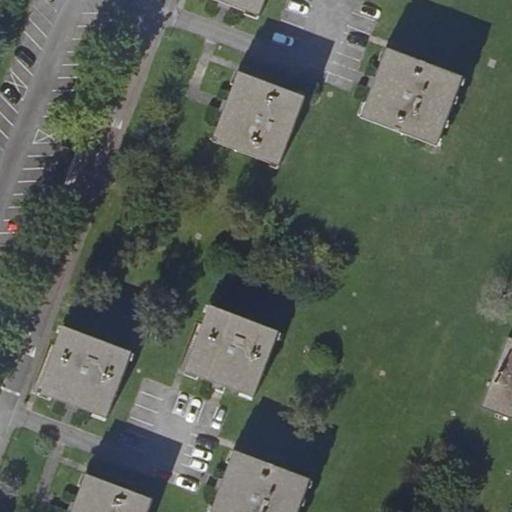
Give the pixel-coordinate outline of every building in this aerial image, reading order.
[(216,0),(259,16),(264,0),(216,0)] [(463,76),(435,65),(387,48),(376,77),(361,118),(437,146),(463,76)] [(238,71),(223,110),(212,141),(279,166),(305,97),(238,71)] [(280,332),(210,305),(185,371),(254,397),(280,332)] [(37,392),(68,404),(80,408),(106,418),(132,351),(63,325),(37,392)] [(511,417),(511,337),(507,336),(481,406),(511,417)] [(298,511),(311,478),(235,449),(223,480),(211,511),(298,511)] [(147,511),(153,498),(87,473),(76,502),(72,511),(147,511)]
